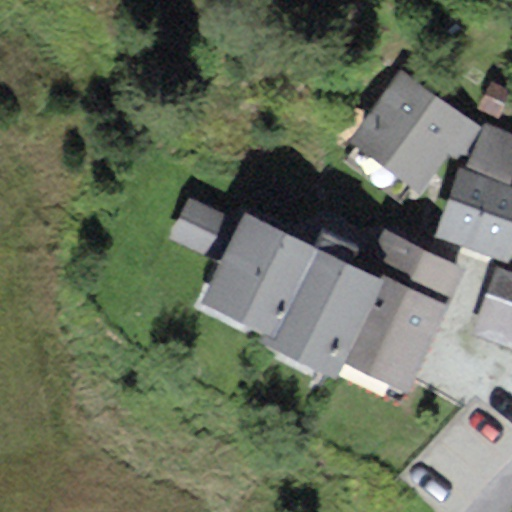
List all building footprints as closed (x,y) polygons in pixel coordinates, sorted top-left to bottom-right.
[(483,127),(402,72),(354,143),(425,190),(451,152),(461,159),(483,127)] [(511,133),(487,124),(470,170),(464,167),(439,232),(511,259),(511,133)] [(211,302),(276,334),(321,243),(256,211),(211,302)] [(473,272),(391,233),(374,269),(393,278),(355,355),(418,386),(473,272)] [(355,355),(393,278),(374,269),(321,243),(276,334),(348,369),(355,355)] [(511,273),(502,270),(477,334),(511,347),(511,273)]
